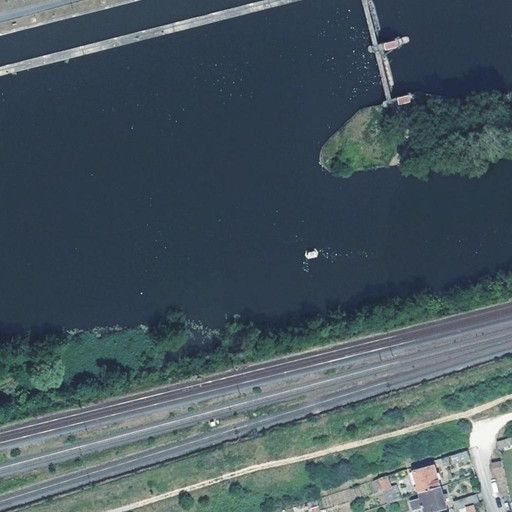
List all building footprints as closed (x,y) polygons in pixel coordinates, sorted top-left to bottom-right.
[(500,450),(511,446),(511,439),(499,443),(500,450)] [(445,468),(471,460),(469,452),(444,460),(445,468)] [(436,462),(414,469),(415,474),(437,467),(436,462)] [(504,473),(502,463),(493,465),(495,475),(504,473)] [(415,474),(422,495),(443,488),(437,467),(415,474)] [(410,477),(408,471),(381,480),(384,492),(393,489),(391,483),(410,477)] [(438,511),(449,509),(443,488),(422,495),(422,498),(411,500),(413,510),(425,506),(426,511),(438,511)] [(393,491),(397,503),(402,501),(398,490),(393,491)] [(480,502),(478,494),(465,499),(468,506),(480,502)] [(313,509),(320,507),(319,500),(309,504),(310,509),(313,509)]
